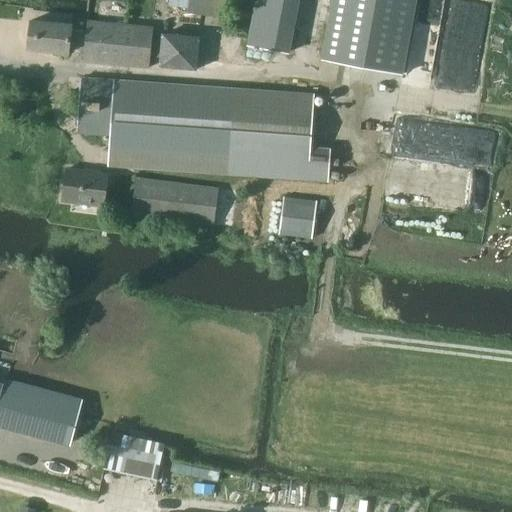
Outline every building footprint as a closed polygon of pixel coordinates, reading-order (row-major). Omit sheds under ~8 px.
[(337,0),(326,60),(402,74),(416,0),(337,0)] [(150,68),(154,28),(88,21),(87,31),(71,30),(72,25),(31,21),(28,50),(68,54),(69,46),(85,48),(84,61),(150,68)] [(221,34),(219,63),(257,66),(259,38),(221,34)] [(82,78),(78,132),(111,134),(109,164),(248,174),(308,178),(329,180),(331,148),(311,147),(315,94),(294,93),(234,89),(82,78)] [(104,207),(108,174),(67,169),(63,201),(104,207)] [(238,229),(241,201),(237,201),(238,191),(137,178),(132,215),(238,229)] [(312,238),(317,202),(284,197),(279,234),(312,238)] [(0,422),(71,442),(82,400),(0,378),(0,422)]
